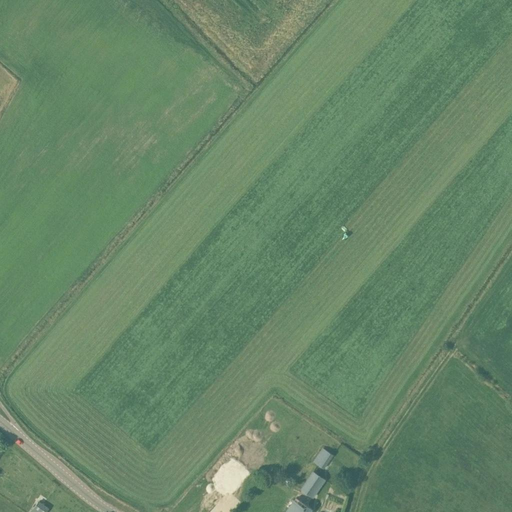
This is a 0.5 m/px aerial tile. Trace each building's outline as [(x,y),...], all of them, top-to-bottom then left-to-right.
[(334,454),(323,447),(313,461),(324,469),(334,454)] [(233,461),(216,480),(230,492),(246,473),(233,461)] [(326,479),(313,470),(300,489),(314,498),(326,479)] [(310,511),(313,509),(295,497),(285,511),(310,511)] [(37,502),(33,509),(37,511),(45,511),(48,509),(37,502)]
